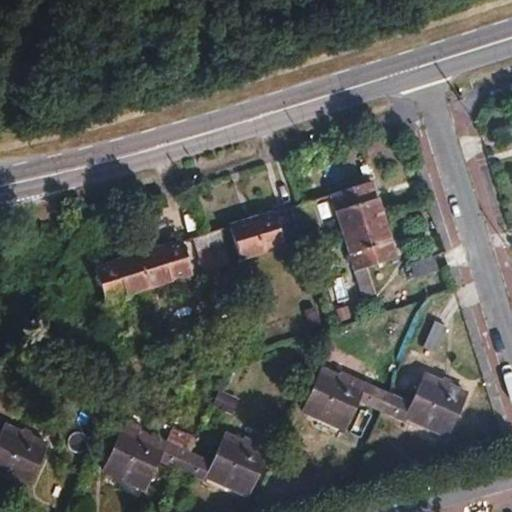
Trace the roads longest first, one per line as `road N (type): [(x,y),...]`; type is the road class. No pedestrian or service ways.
road 1 (primary): [(0,184),(145,151),(420,65)]
road 2 (residential): [(511,356),(420,65)]
road 3 (unknown): [(0,117),(61,0)]
